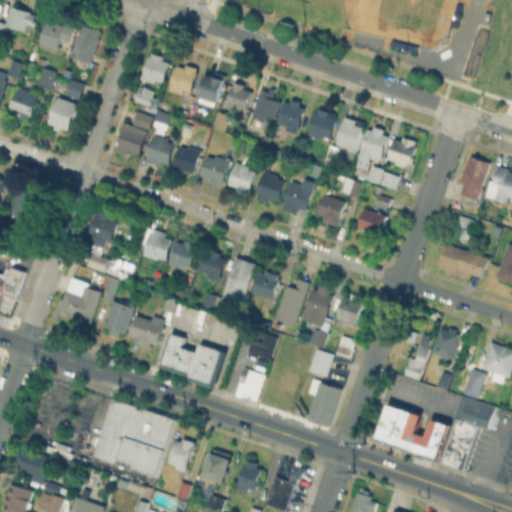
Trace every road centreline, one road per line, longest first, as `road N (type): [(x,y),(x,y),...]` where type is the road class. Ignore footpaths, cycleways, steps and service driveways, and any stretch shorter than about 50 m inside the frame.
road 1 (primary): [(511,510),(0,335)]
road 2 (residential): [(511,317),(0,143)]
road 3 (residential): [(0,417),(140,3)]
road 4 (residential): [(511,129),(131,0)]
road 5 (residential): [(322,511),(400,279)]
road 6 (residential): [(400,279),(458,111)]
